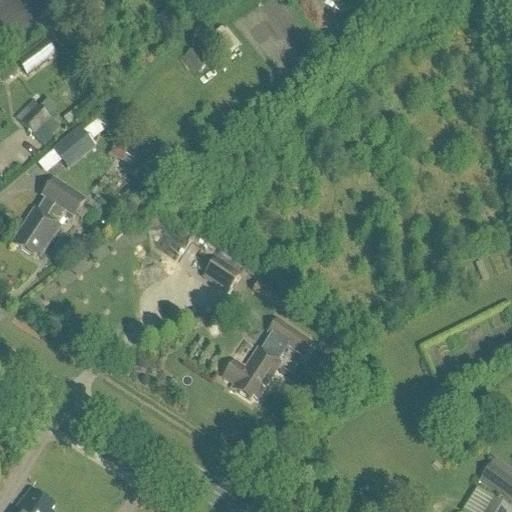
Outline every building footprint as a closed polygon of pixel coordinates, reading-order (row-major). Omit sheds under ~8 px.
[(49,121),(37,108),(19,125),(31,138),(49,121)] [(93,149),(82,135),(54,158),(65,172),(93,149)] [(84,202),(53,182),(42,199),(45,201),(37,214),(33,212),(11,246),(34,261),(36,257),(41,260),(60,229),(58,227),(65,215),(73,220),(84,202)] [(239,280),(216,263),(203,281),(226,298),(239,280)] [(231,388),(230,390),(249,403),(251,399),(256,402),(279,366),(276,364),(286,349),(302,359),(311,346),(275,322),(266,335),(269,337),(259,353),(256,351),(244,369),(234,363),(222,382),(231,388)] [(507,474),(494,464),(479,485),(500,500),(503,496),(511,502),(511,483),(504,478),(507,474)] [(50,511),(53,508),(29,491),(15,511),(50,511)] [(507,511),(492,503),(485,511),(507,511)]
